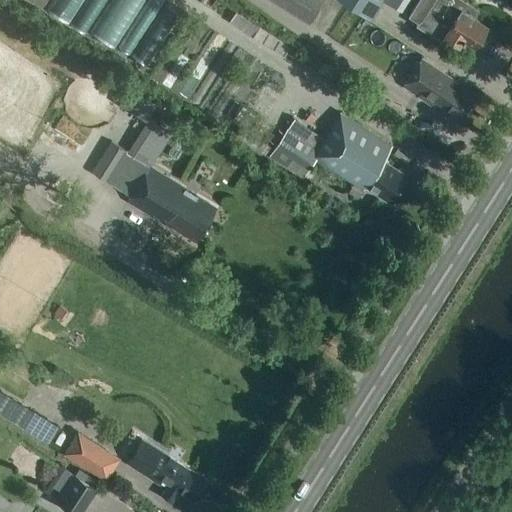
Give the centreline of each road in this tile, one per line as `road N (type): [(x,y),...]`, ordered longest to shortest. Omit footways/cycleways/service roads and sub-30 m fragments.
road 1 (track): [(347,372),(98,226)]
road 2 (primary): [(372,387),(490,199)]
road 3 (primary): [(293,511),(372,387)]
road 4 (unclassified): [(445,511),(511,407)]
